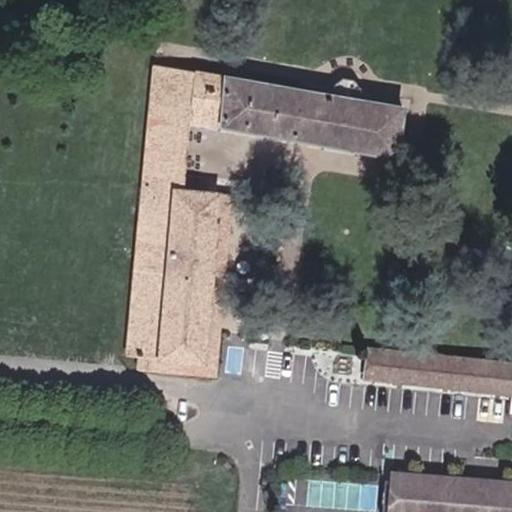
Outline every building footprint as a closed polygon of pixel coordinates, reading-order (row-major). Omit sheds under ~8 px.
[(332,85),(331,95),(152,68),(142,172),(160,174),(176,175),(179,121),(396,151),(401,105),(357,97),(356,87),(348,79),(340,79),(332,85)] [(160,174),(142,172),(125,356),(139,358),(205,366),(218,194),(160,189),(160,174)] [(218,194),(205,366),(204,376),(219,378),(233,195),(218,194)] [(362,384),(511,401),(511,364),(367,347),(362,384)] [(138,372),(204,376),(205,366),(139,358),(138,372)] [(386,511),(511,511),(511,492),(388,484),(386,511)]
